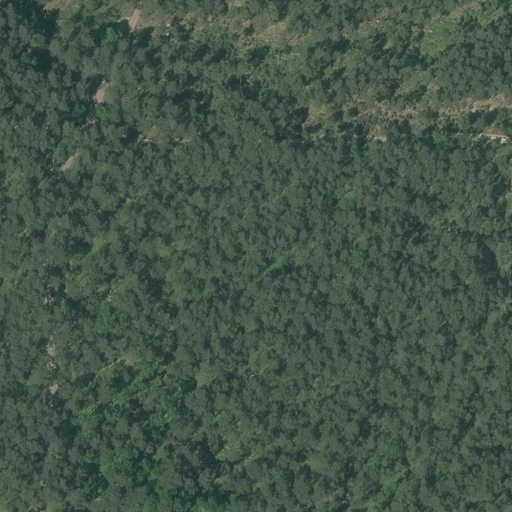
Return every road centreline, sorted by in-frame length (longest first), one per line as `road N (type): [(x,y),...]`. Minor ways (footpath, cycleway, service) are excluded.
road 1 (track): [(85,129),(511,141)]
road 2 (track): [(37,511),(52,408),(53,217),(85,129)]
road 3 (track): [(85,129),(145,0)]
